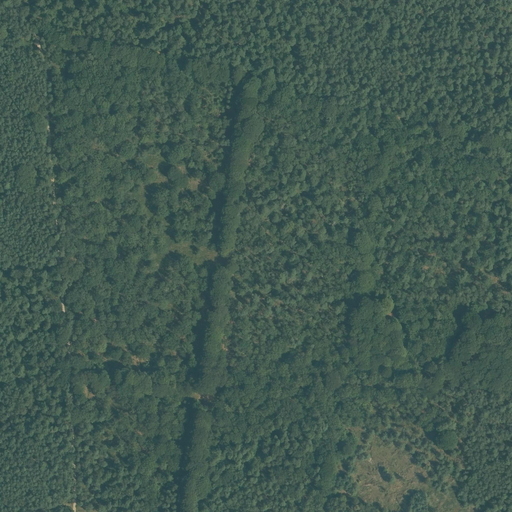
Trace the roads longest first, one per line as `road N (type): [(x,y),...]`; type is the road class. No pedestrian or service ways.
road 1 (unknown): [(20,0),(59,35),(66,84),(61,123),(89,363),(90,511)]
road 2 (track): [(511,138),(35,32)]
road 3 (track): [(511,386),(70,383)]
road 4 (track): [(70,383),(44,72),(35,32),(13,0)]
